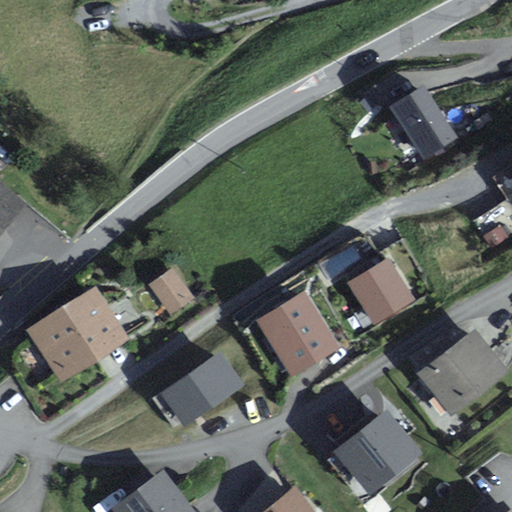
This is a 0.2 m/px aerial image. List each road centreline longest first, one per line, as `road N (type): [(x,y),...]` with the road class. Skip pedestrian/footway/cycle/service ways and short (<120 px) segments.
road 1 (residential): [(29,444),(377,212),(433,197),(511,151)]
road 2 (residential): [(29,444),(120,459),(174,456),(245,436),(335,391),(511,281)]
road 3 (tertiary): [(72,259),(230,135),(478,0)]
